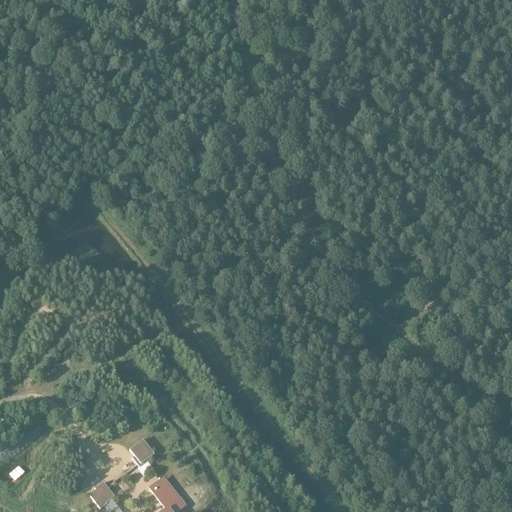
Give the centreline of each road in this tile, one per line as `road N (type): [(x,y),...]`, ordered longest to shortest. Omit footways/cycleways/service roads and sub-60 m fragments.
road 1 (track): [(234,0),(251,87),(293,199),(326,258),(412,349),(511,415)]
road 2 (track): [(22,396),(27,375),(71,323),(120,315),(191,385),(284,511)]
road 3 (track): [(0,278),(86,207),(98,187),(248,71)]
road 4 (track): [(116,360),(145,377),(213,454),(247,470)]
road 5 (track): [(511,229),(397,335)]
road 6 (track): [(8,400),(22,322),(43,309),(76,320)]
road 7 (track): [(39,398),(51,380),(116,360),(147,336)]
